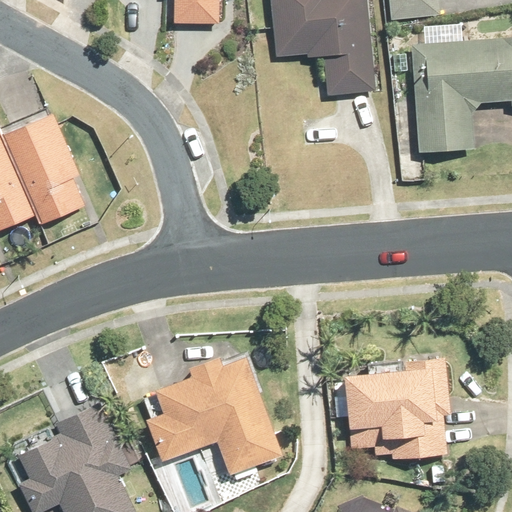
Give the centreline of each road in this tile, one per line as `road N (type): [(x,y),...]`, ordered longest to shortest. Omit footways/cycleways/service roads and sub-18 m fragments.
road 1 (residential): [(196,264),(511,241)]
road 2 (residential): [(196,264),(151,120),(133,98),(41,44)]
road 3 (residential): [(0,337),(125,279),(196,264)]
